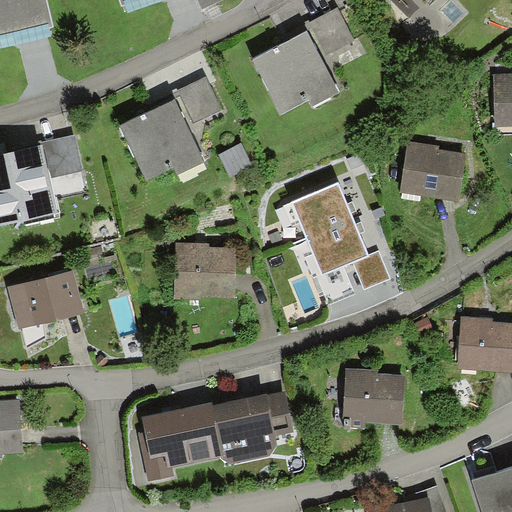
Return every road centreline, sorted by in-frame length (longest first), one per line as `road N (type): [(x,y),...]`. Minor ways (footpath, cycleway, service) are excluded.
road 1 (residential): [(511,238),(397,304),(271,349),(159,373),(99,376)]
road 2 (residential): [(197,511),(426,458),(511,419)]
road 3 (residential): [(271,5),(122,71),(0,111)]
road 4 (residential): [(110,511),(99,376)]
